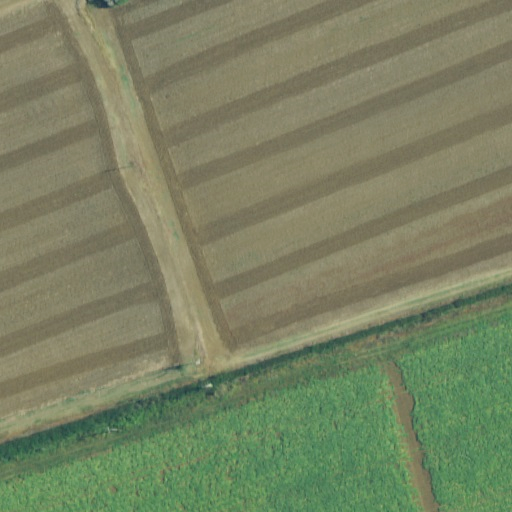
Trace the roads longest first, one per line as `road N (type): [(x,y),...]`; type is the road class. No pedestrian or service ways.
road 1 (track): [(0,429),(201,366),(86,0)]
road 2 (track): [(511,271),(201,366)]
